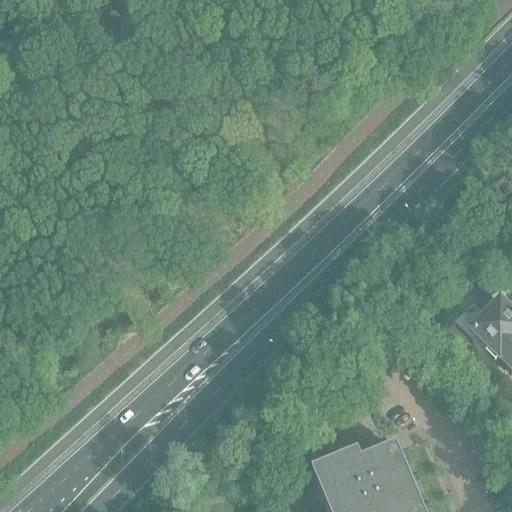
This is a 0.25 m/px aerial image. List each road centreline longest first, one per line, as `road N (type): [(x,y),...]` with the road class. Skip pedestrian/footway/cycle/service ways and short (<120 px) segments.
road 1 (primary): [(511,58),(28,511)]
road 2 (primary): [(99,511),(511,98)]
